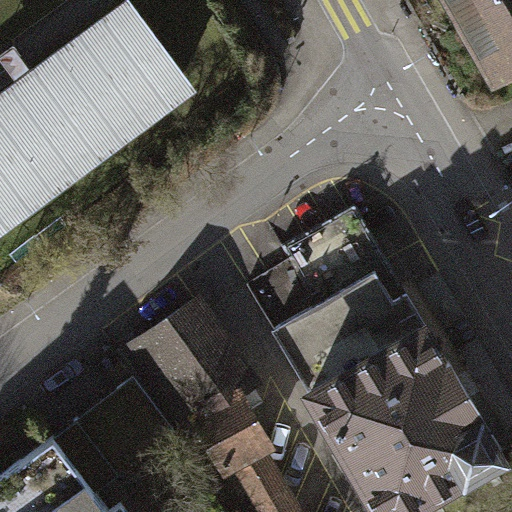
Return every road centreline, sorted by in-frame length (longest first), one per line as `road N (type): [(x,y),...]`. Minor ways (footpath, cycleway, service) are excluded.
road 1 (residential): [(397,98),(292,148),(0,361)]
road 2 (residential): [(511,291),(397,98)]
